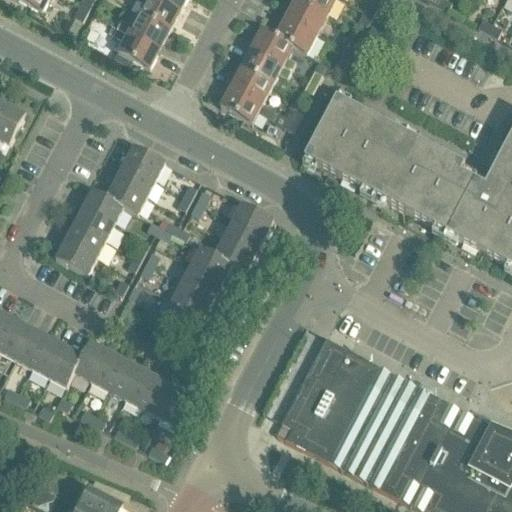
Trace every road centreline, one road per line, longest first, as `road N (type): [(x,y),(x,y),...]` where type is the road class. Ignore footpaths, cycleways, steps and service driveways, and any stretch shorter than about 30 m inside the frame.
road 1 (residential): [(95,94),(3,281),(98,332)]
road 2 (tertiary): [(163,131),(292,198),(314,224),(309,282)]
road 3 (residential): [(511,353),(492,371),(474,369),(309,282)]
road 4 (tertiary): [(309,282),(210,471)]
road 5 (residential): [(163,131),(234,0)]
